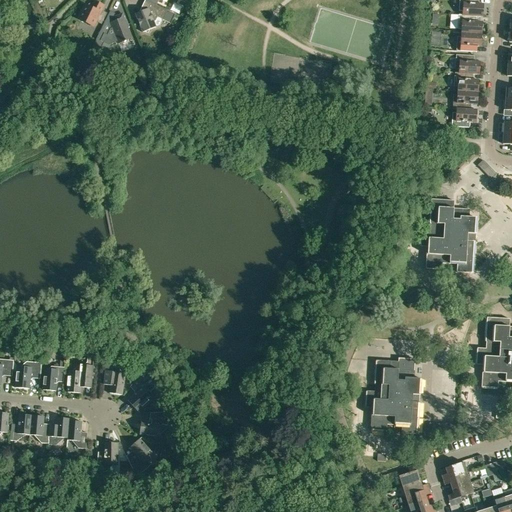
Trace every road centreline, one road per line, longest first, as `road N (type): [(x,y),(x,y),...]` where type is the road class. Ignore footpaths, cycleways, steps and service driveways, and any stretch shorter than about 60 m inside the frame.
road 1 (residential): [(511,164),(488,150),(500,0)]
road 2 (residential): [(443,511),(430,465),(511,438)]
